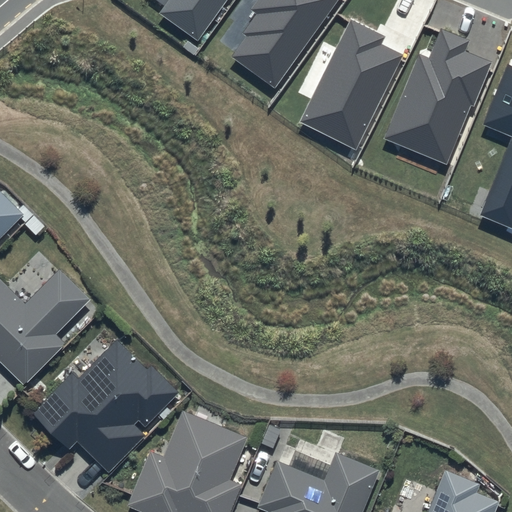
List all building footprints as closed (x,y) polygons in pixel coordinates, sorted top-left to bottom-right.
[(168,0),(159,14),(198,41),(227,0),(168,0)] [(259,0),(253,9),(257,12),(242,34),(245,36),(229,58),(274,90),(337,0),(259,0)] [(386,36),(351,19),(300,122),(355,148),(401,54),(382,45),(386,36)] [(470,41),(440,29),(428,59),(419,55),(385,139),(446,164),(470,106),(474,107),(492,62),(465,51),(470,41)] [(511,68),(507,66),(483,125),(511,136),(480,216),(511,228),(511,68)] [(23,224),(31,215),(22,206),(18,210),(0,192),(0,237),(18,220),(23,224)] [(25,304),(0,280),(0,363),(24,385),(64,342),(56,334),(88,299),(57,269),(25,304)] [(147,369),(115,339),(77,379),(69,371),(30,413),(68,449),(76,441),(108,471),(142,435),(138,432),(177,390),(150,365),(147,369)] [(245,434),(180,409),(162,455),(147,450),(126,505),(143,511),(230,511),(241,484),(228,479),(245,434)] [(286,445),(279,461),(275,460),(255,508),(265,511),(360,511),(378,470),(334,452),(329,463),(286,445)] [(479,484),(443,469),(425,511),(493,511),(498,502),(475,493),(479,484)]
